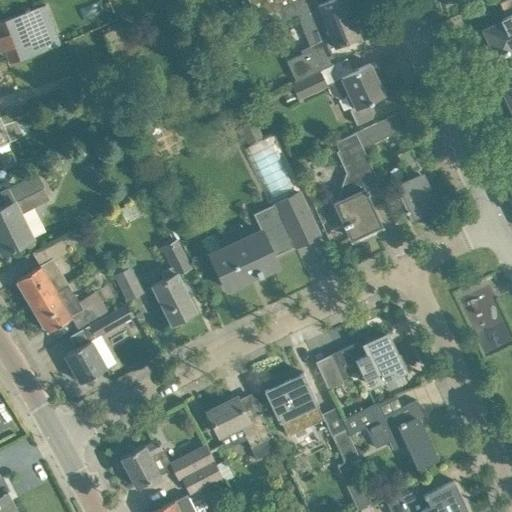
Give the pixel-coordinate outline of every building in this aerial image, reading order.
[(250,0),(258,17),(277,9),(296,0),(250,0)] [(316,0),(296,0),(277,9),(283,23),(297,17),(309,45),(325,37),(330,47),(345,41),(347,45),(362,39),(345,0),(328,0),(318,4),(316,0)] [(511,0),(502,0),(500,1),(507,15),(504,17),(506,22),(485,31),(497,55),(506,51),(507,52),(511,50),(510,49),(511,47),(511,0)] [(10,62),(60,43),(45,4),(0,21),(0,50),(5,48),(10,62)] [(103,33),(120,71),(139,63),(135,54),(142,51),(130,21),(103,33)] [(302,52),(286,60),(296,80),(336,61),(330,47),(325,37),(309,45),(311,48),(302,52)] [(348,92),(355,107),(349,109),(356,124),(371,117),(374,110),(370,101),(384,94),(370,63),(333,80),(327,67),(291,83),(298,99),(327,85),(331,93),(338,97),(348,92)] [(79,85),(76,74),(57,79),(60,91),(79,85)] [(92,118),(97,131),(114,124),(108,111),(92,118)] [(362,146),(402,128),(395,113),(355,132),(362,146)] [(247,144),(263,136),(254,117),(238,125),(247,144)] [(16,119),(1,122),(0,119),(0,145),(9,142),(9,141),(23,135),(16,119)] [(123,129),(106,137),(115,155),(132,146),(131,145),(133,144),(126,130),(124,131),(123,129)] [(384,193),(362,146),(355,132),(335,141),(338,149),(336,150),(346,172),(337,196),(339,200),(334,202),(350,237),(379,223),(369,200),(384,193)] [(396,184),(410,217),(435,205),(420,173),(419,173),(417,169),(421,167),(411,147),(397,153),(408,179),(396,184)] [(7,204),(0,207),(0,248),(1,252),(31,237),(42,231),(31,210),(33,209),(43,204),(36,191),(43,187),(36,174),(1,191),(7,204)] [(295,245),(319,234),(300,195),(301,194),(300,193),(286,199),(294,216),(284,220),(285,221),(261,232),(261,231),(210,254),(214,261),(211,262),(219,280),(222,279),(226,287),(257,273),(258,274),(261,273),(259,268),(275,260),(272,253),(294,242),(295,245)] [(127,222),(141,215),(134,201),(120,208),(127,222)] [(195,310),(177,274),(192,266),(177,238),(160,246),(170,267),(161,271),(164,279),(151,285),(170,322),(195,310)] [(40,264),(15,279),(31,305),(67,284),(53,260),(68,251),(61,239),(37,252),(43,262),(40,264)] [(113,274),(127,300),(144,291),(130,265),(129,266),(125,259),(112,265),(116,273),(113,274)] [(490,276),(455,288),(469,328),(496,318),(500,329),(482,336),(485,343),(510,334),(490,276)] [(31,305),(46,331),(70,316),(77,327),(98,314),(99,316),(108,310),(96,290),(78,301),(76,298),(67,284),(31,305)] [(89,324),(96,336),(134,315),(128,303),(89,324)] [(400,353),(396,355),(386,334),(359,346),(357,341),(336,351),(336,353),(331,356),(330,353),(315,360),(327,389),(342,381),(341,379),(347,377),(342,366),(368,354),(380,380),(403,370),(402,369),(406,367),(400,353)] [(106,367),(90,340),(65,354),(80,382),(106,367)] [(401,371),(384,379),(389,390),(406,382),(401,371)] [(303,372),(264,390),(277,419),(279,418),(287,435),(323,419),(321,413),(315,401),(316,401),(303,372)] [(278,446),(272,436),(260,412),(247,418),(236,396),(207,411),(219,434),(226,448),(246,438),(256,458),(278,446)] [(345,427),(348,433),(365,425),(375,447),(389,440),(393,449),(407,443),(417,466),(435,458),(416,417),(423,414),(417,400),(378,418),(372,405),(342,418),(345,427)] [(336,465),(356,508),(371,501),(353,464),(351,460),(359,456),(348,433),(345,427),(331,434),(343,461),(336,465)] [(182,476),(214,460),(206,443),(169,462),(157,438),(144,445),(144,444),(121,456),(136,486),(173,467),(178,478),(182,476)] [(222,475),(216,464),(214,460),(182,476),(190,492),(222,475)] [(469,511),(454,480),(422,494),(417,483),(384,498),(390,511),(469,511)] [(8,493),(0,496),(0,511),(17,511),(11,500),(8,493)] [(195,511),(186,493),(149,511),(195,511)]
